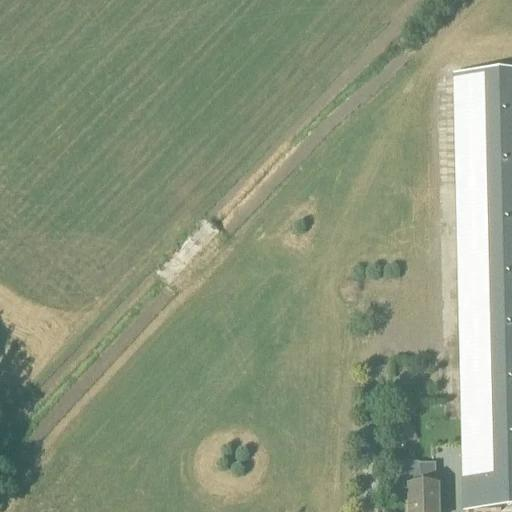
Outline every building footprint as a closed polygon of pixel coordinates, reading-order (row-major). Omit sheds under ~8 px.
[(511,511),(511,76),(454,78),(465,511),(511,511)] [(443,261),(443,243),(421,244),(422,262),(443,261)] [(448,269),(418,269),(418,277),(448,277),(448,269)] [(396,433),(409,429),(403,411),(390,415),(396,433)] [(433,491),(432,467),(417,467),(418,491),(408,492),(408,511),(437,511),(437,491),(433,491)]
